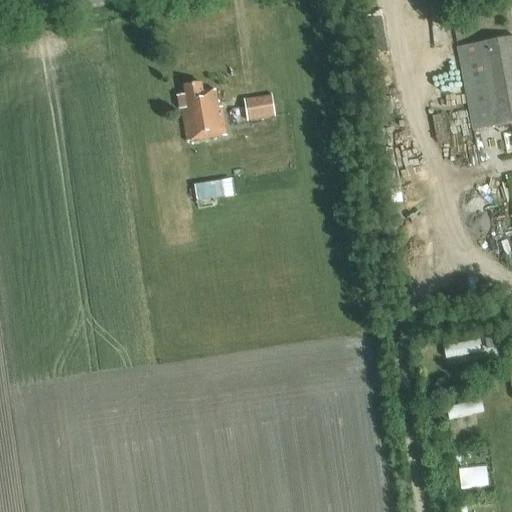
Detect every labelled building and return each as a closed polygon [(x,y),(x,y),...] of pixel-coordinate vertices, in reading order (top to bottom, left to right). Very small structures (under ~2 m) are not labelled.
[(472,131),(511,123),(511,37),(456,48),(472,131)] [(186,142),(225,136),(223,121),(220,122),(215,90),(203,92),(201,84),(183,87),(184,96),(177,97),(179,110),(181,110),(186,142)] [(274,117),(271,96),(244,100),(247,121),(274,117)] [(223,197),(221,182),(194,186),(196,202),(223,197)] [(446,341),(447,354),(484,352),(483,339),(446,341)]
